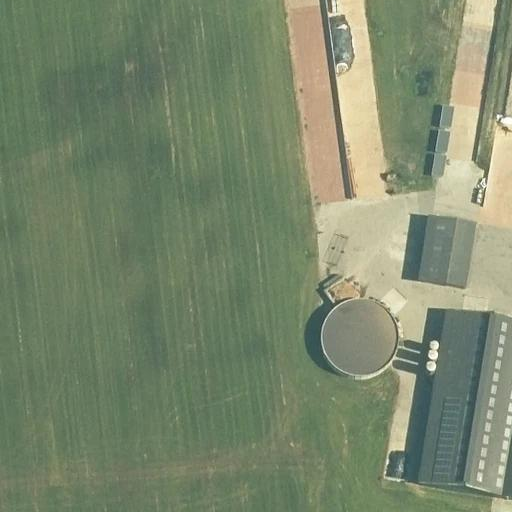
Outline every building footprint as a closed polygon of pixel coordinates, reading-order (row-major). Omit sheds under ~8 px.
[(487,228),(440,220),(430,283),(476,290),(487,228)] [(400,236),(395,261),(426,267),(431,242),(400,236)] [(511,336),(511,324),(455,314),(424,484),(484,495),(511,336)] [(511,336),(484,495),(511,499),(511,336)] [(395,444),(415,447),(417,435),(397,432),(395,444)]
